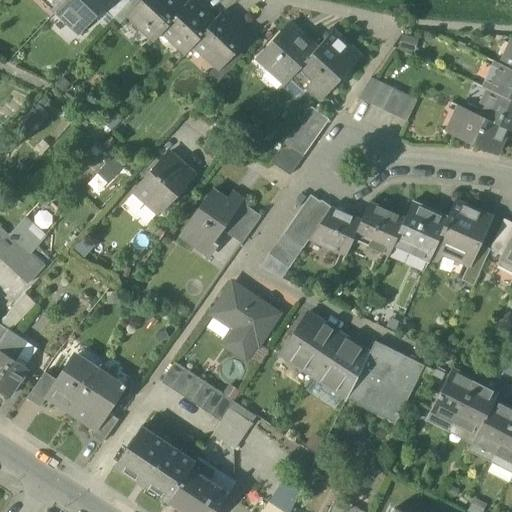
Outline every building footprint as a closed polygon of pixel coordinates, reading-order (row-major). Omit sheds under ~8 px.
[(67,0),(49,0),(59,9),(67,0)] [(56,12),(80,35),(104,10),(113,0),(67,0),(59,9),(56,12)] [(127,0),(113,0),(104,10),(113,19),(129,1),(127,0)] [(130,0),(129,1),(113,19),(120,26),(129,15),(132,18),(148,1),(146,0),(130,0)] [(182,10),(171,0),(149,0),(148,1),(132,18),(132,19),(154,39),(162,31),(182,10)] [(213,23),(190,0),(182,10),(162,31),(185,52),(194,43),(213,23)] [(246,35),(222,13),(213,23),(194,43),(218,65),(234,48),(246,35)] [(316,50),(289,26),(260,58),(270,68),(272,65),(289,80),(294,74),(316,50)] [(359,57),(332,32),(316,50),(294,74),(321,99),(359,57)] [(511,46),(503,66),(511,70),(511,46)] [(243,56),(234,48),(218,65),(227,74),(243,56)] [(511,70),(503,66),(497,64),(486,89),(490,91),(511,100),(511,70)] [(371,78),(360,93),(358,99),(371,105),(382,83),(371,78)] [(382,83),(371,105),(382,110),(393,89),(382,83)] [(404,94),(393,89),(382,110),(393,116),(404,94)] [(511,100),(490,91),(479,116),(508,129),(511,131),(511,100)] [(404,94),(393,116),(406,122),(417,100),(404,94)] [(323,117),(309,107),(294,129),(313,143),(328,121),(323,117)] [(479,116),(463,109),(451,135),(496,155),(508,129),(479,116)] [(313,143),(294,129),(284,143),(304,157),(313,143)] [(304,157),(284,143),(270,163),(290,176),(304,157)] [(168,154),(136,192),(147,202),(153,195),(166,207),(193,175),(168,154)] [(89,185),(101,194),(122,165),(110,156),(89,185)] [(227,201),(211,190),(178,237),(194,248),(201,238),(212,245),(222,231),(231,217),(241,203),(231,196),(227,201)] [(320,202),(311,195),(297,215),(307,222),(320,202)] [(320,202),(307,222),(316,229),(331,208),(321,200),(320,202)] [(490,217),(456,201),(448,219),(434,249),(467,264),(469,264),(478,243),(490,217)] [(405,219),(370,202),(362,220),(356,232),(371,239),(367,247),(388,256),(396,239),(405,219)] [(241,203),(231,217),(251,231),(261,217),(241,203)] [(448,219),(412,203),(405,219),(396,239),(410,245),(407,252),(429,261),(434,249),(448,219)] [(362,220),(332,207),(331,208),(316,229),(309,239),(309,240),(345,257),(356,232),(362,220)] [(307,222),(297,215),(290,225),(309,239),(316,229),(307,222)] [(251,231),(231,217),(222,231),(243,246),(252,232),(251,231)] [(491,249),(490,250),(501,255),(511,232),(511,223),(504,219),(491,249)] [(290,225),(283,235),(302,249),(309,240),(309,239),(290,225)] [(511,232),(501,255),(500,256),(511,261),(511,232)] [(45,266),(10,234),(0,244),(0,256),(28,283),(45,266)] [(302,249),(283,235),(276,245),(296,259),(302,249)] [(491,249),(478,243),(469,264),(467,264),(460,279),(474,285),(490,250),(491,249)] [(296,259),(276,245),(269,255),(289,269),(296,259)] [(289,269),(269,255),(260,268),(269,272),(270,273),(282,279),(289,269)] [(277,314),(232,285),(213,313),(235,328),(225,344),(245,358),(256,342),(258,343),(277,314)] [(340,334),(308,313),(280,355),(313,376),(340,334)] [(27,341),(8,329),(2,338),(21,350),(27,341)] [(340,334),(313,376),(347,399),(348,397),(369,354),(340,334)] [(21,350),(2,338),(0,341),(0,351),(14,360),(21,350)] [(423,367),(375,343),(369,354),(348,397),(396,421),(423,367)] [(14,360),(0,351),(0,391),(8,396),(26,368),(14,360)] [(55,380),(44,396),(45,397),(69,413),(94,374),(69,358),(55,380)] [(174,362),(161,382),(170,388),(184,368),(174,362)] [(193,374),(184,368),(170,388),(180,395),(193,374)] [(94,374),(69,413),(94,429),(95,430),(108,412),(124,386),(98,369),(94,374)] [(475,382),(451,370),(429,412),(453,424),(475,382)] [(55,380),(44,373),(27,399),(39,407),(45,397),(44,396),(55,380)] [(203,381),(193,374),(180,395),(190,401),(203,381)] [(203,381),(190,401),(199,408),(213,387),(203,381)] [(498,393),(475,382),(453,424),(476,436),(494,400),(498,393)] [(199,408),(200,408),(209,414),(223,394),(215,388),(214,388),(213,387),(199,408)] [(223,394),(209,414),(221,422),(229,410),(235,402),(223,394)] [(511,421),(511,409),(494,400),(476,436),(473,443),(495,454),(511,421)] [(251,424),(229,410),(221,422),(213,435),(235,449),(251,424)] [(108,412),(95,430),(94,429),(91,434),(103,442),(119,419),(108,412)] [(511,421),(495,454),(511,462),(511,421)] [(194,463),(140,426),(113,465),(168,502),(191,468),(194,463)] [(217,511),(229,495),(191,468),(168,502),(183,511),(217,511)] [(269,502),(283,511),(290,511),(303,488),(283,472),(264,499),(269,502)] [(361,511),(336,501),(331,511),(361,511)] [(263,511),(283,511),(269,502),(263,511)]
